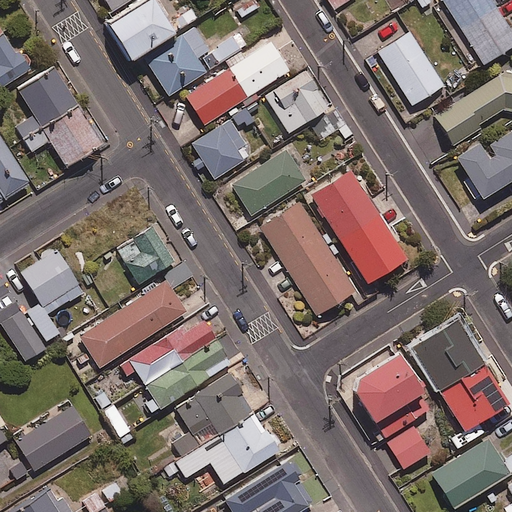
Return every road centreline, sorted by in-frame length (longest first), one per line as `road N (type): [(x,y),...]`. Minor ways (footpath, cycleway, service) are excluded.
road 1 (residential): [(297,0),(464,264)]
road 2 (residential): [(289,373),(148,146)]
road 3 (residential): [(289,373),(464,264)]
road 4 (residential): [(148,146),(0,240)]
road 5 (residential): [(148,146),(55,0)]
road 6 (residential): [(378,511),(289,373)]
